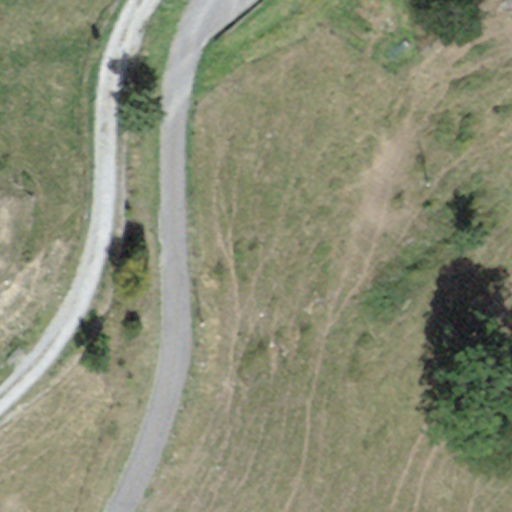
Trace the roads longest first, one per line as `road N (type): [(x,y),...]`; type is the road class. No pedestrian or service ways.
road 1 (unclassified): [(209,0),(194,32),(181,103),(187,318),(170,396),(125,511)]
road 2 (track): [(146,0),(112,113),(114,230),(84,311),(0,417)]
